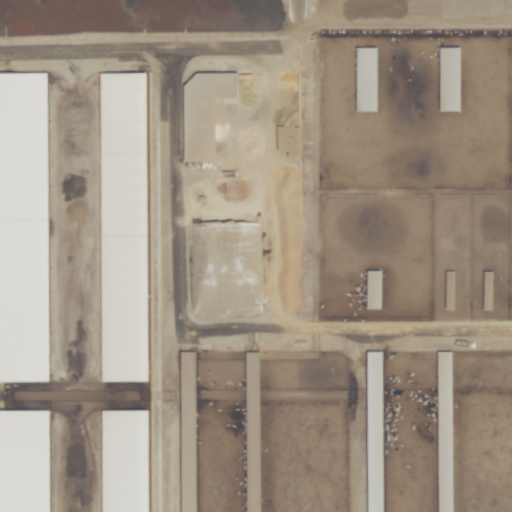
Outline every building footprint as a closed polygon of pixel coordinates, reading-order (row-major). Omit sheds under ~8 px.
[(461,46),(440,47),(440,111),(461,111),(461,46)] [(378,47),(357,47),(357,110),(378,110),(378,47)] [(188,149),(212,149),(212,154),(216,154),(216,97),(237,97),(237,70),(188,71),(188,149)] [(45,90),(31,91),(32,123),(46,123),(45,90)] [(382,268),(367,268),(367,307),(382,307),(382,268)] [(383,350),(369,350),(368,384),(373,385),(373,382),(382,382),(383,350)]
